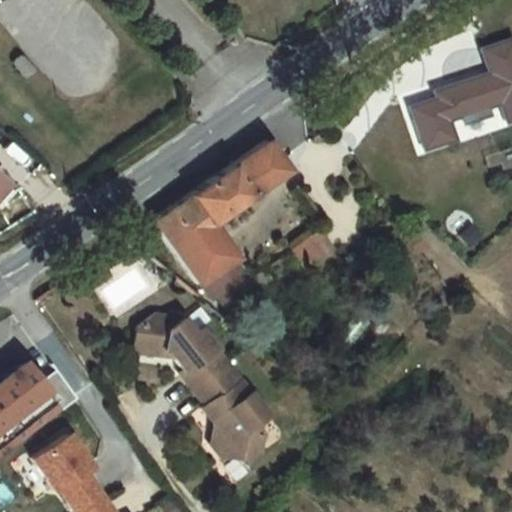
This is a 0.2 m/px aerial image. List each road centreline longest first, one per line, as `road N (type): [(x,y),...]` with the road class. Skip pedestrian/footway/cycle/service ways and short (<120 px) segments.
road 1 (secondary): [(391,27),(0,288)]
road 2 (unknown): [(261,114),(180,0)]
